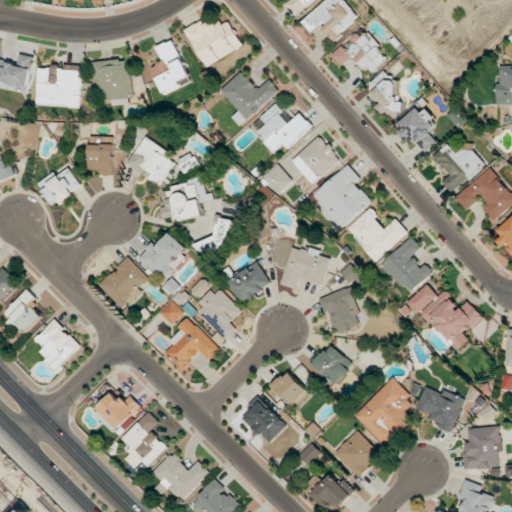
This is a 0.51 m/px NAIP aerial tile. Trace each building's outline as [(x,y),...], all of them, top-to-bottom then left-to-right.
[(334,41),(360,17),(344,0),(326,0),(303,22),(312,33),(320,26),(334,41)] [(230,19),(214,27),(210,21),(204,24),(202,21),(186,29),(206,67),(244,47),(230,19)] [(390,59),(368,32),(362,37),(360,35),(345,48),(343,46),(332,54),(341,65),(354,54),(371,74),(390,59)] [(193,81),(174,39),(157,47),(164,61),(152,67),(164,95),(193,81)] [(0,86),(29,91),(35,56),(20,54),(19,63),(0,59),(0,86)] [(99,61),(105,105),(134,102),(128,58),(99,61)] [(38,105),(82,106),(83,67),(40,65),(38,105)] [(499,105),(511,105),(511,65),(498,65),(499,105)] [(240,125),(281,91),(271,79),(258,89),(243,71),(222,89),(239,111),(233,116),(240,125)] [(394,93),(401,87),(386,71),(369,86),(382,102),(378,105),(391,120),(406,107),(394,93)] [(287,148),(313,126),(302,113),(289,124),(282,115),(285,112),(278,104),(262,117),(268,124),(258,133),(275,151),(283,143),(287,148)] [(438,141),(429,132),(438,124),(420,105),(399,124),(425,153),(438,141)] [(293,160),(314,184),(342,159),(321,135),(293,160)] [(114,136),(91,136),(91,144),(114,143),(114,136)] [(129,164),(161,186),(179,159),(147,137),(129,164)] [(486,162),(467,142),(457,152),(448,143),(433,158),(449,176),(442,182),(452,193),(486,162)] [(90,144),(90,169),(101,169),(101,175),(115,175),(116,145),(90,144)] [(0,181),(13,177),(2,146),(0,146),(0,181)] [(295,181),(278,164),(264,177),(281,195),(295,181)] [(312,197),(341,229),(373,201),(358,183),(362,179),(349,164),(312,197)] [(511,205),(511,192),(492,167),(457,196),(468,209),(483,196),(488,202),(483,207),(494,220),(511,205)] [(40,181),(53,205),(60,201),(60,200),(83,187),(72,168),(57,176),(55,173),(40,181)] [(205,215),(202,202),(210,200),(206,180),(164,187),(167,205),(164,205),(167,221),(205,215)] [(377,261),(410,232),(397,218),(387,227),(371,209),(348,229),(377,261)] [(218,216),(213,241),(199,239),(196,252),(224,258),(229,232),(240,234),(243,221),(218,216)] [(511,254),(511,218),(498,229),(504,237),(500,239),(511,254)] [(165,279),(191,250),(171,232),(158,247),(154,243),(141,257),(165,279)] [(382,263),(402,288),(407,284),(412,291),(434,272),(427,263),(422,267),(413,256),(422,248),(413,237),(382,263)] [(282,284),(297,289),(300,279),(324,286),(332,259),(321,255),(321,253),(294,245),(282,284)] [(153,280),(130,257),(101,284),(124,308),(153,280)] [(230,281),(246,302),(273,281),(256,261),(230,281)] [(351,283),(361,275),(353,264),(342,272),(351,283)] [(4,267),(0,270),(0,302),(19,284),(4,267)] [(191,290),(198,298),(211,285),(204,278),(191,290)] [(408,303),(419,314),(439,295),(429,284),(408,303)] [(242,312),(215,286),(200,302),(205,307),(199,313),(219,332),(213,338),(221,346),(237,328),(231,323),(242,312)] [(320,298),(326,314),(330,312),(338,333),(361,325),(357,315),(362,314),(353,287),(320,298)] [(43,317),(31,303),(37,298),(30,290),(4,311),(22,334),(43,317)] [(484,317),(470,300),(461,308),(447,291),(422,311),(435,326),(435,327),(456,352),(470,340),(465,333),(484,317)] [(186,312),(173,300),(161,313),(174,325),(186,312)] [(186,375),(195,366),(190,361),(201,350),(210,359),(221,348),(191,318),(170,338),(175,344),(165,355),(186,375)] [(46,359),(57,370),(82,346),(56,319),(34,340),(50,356),(46,359)] [(355,365),(332,344),(314,363),(336,384),(355,365)] [(293,406),(308,389),(288,371),(273,387),(293,406)] [(412,395),(394,377),(356,415),(383,443),(418,409),(408,399),(412,395)] [(466,398),(444,389),(443,393),(426,386),(417,408),(432,414),(430,418),(441,422),(439,427),(452,432),(466,398)] [(132,395),(125,402),(114,392),(95,413),(115,432),(122,425),(127,429),(135,421),(132,418),(143,406),(132,395)] [(269,443),(287,426),(263,400),(245,417),(269,443)] [(150,467),(170,447),(153,431),(161,422),(150,412),(122,441),(134,452),(127,459),(137,468),(144,461),(150,467)] [(501,426),(469,428),(470,442),(465,443),(467,469),(500,467),(499,452),(503,452),(501,426)] [(336,452),(359,476),(382,454),(359,430),(336,452)] [(301,455),(310,465),(323,453),(314,443),(301,455)] [(211,472),(199,461),(191,469),(174,452),(155,472),(164,480),(158,486),(165,493),(171,487),(185,500),(211,472)] [(344,480),(341,484),(331,474),(312,493),(329,509),(335,502),(340,507),(356,491),(344,480)] [(226,487),(217,479),(193,504),(201,511),(235,511),(241,506),(224,489),(226,487)] [(459,498),(466,501),(461,511),(490,511),(496,497),(481,491),(483,486),(467,479),(459,498)]
